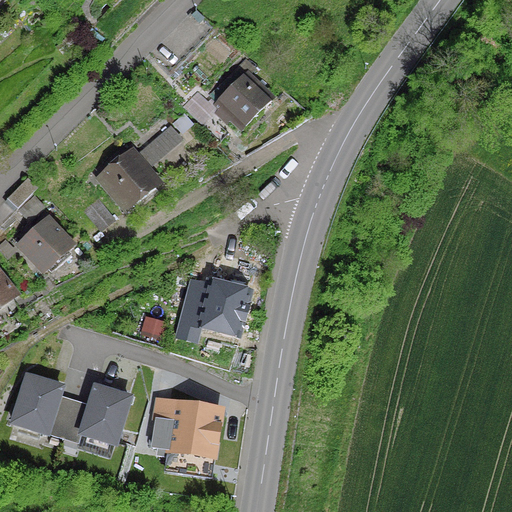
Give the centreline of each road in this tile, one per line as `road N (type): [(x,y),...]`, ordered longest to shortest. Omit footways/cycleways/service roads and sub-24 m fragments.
road 1 (secondary): [(252,511),(300,250),(339,141)]
road 2 (track): [(0,383),(27,345),(101,298),(276,204),(319,198)]
road 3 (residential): [(0,180),(180,0)]
road 4 (residential): [(140,231),(295,138),(339,141)]
road 5 (secondary): [(339,141),(437,0)]
